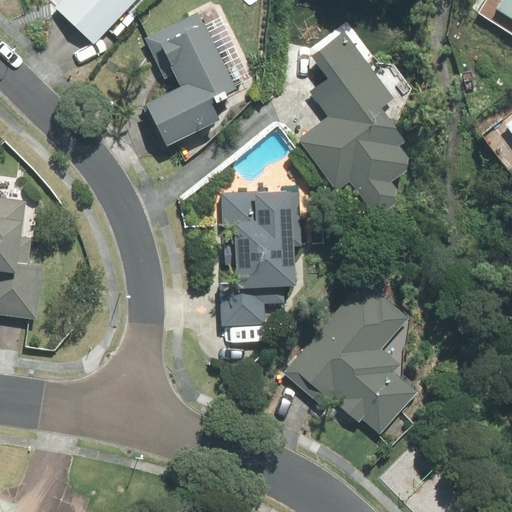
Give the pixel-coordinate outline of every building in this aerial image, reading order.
[(58,0),(48,10),(87,48),(135,0),(58,0)] [(134,107),(153,147),(209,120),(201,104),(254,78),(215,0),(147,33),(173,88),(134,107)] [(324,116),(294,139),(333,190),(344,182),(369,216),(394,197),(384,182),(406,166),(388,142),(397,135),(377,108),(389,99),(335,28),(308,49),(331,80),(308,97),(324,116)] [(511,106),(494,120),(511,143),(511,106)] [(0,316),(36,320),(42,264),(23,262),(30,201),(15,199),(17,182),(0,179),(0,316)] [(216,222),(227,222),(227,289),(214,289),(214,323),(263,323),(263,290),(285,290),(285,192),(216,192),(216,222)] [(331,405),(351,424),(357,418),(376,435),(418,390),(374,349),(403,318),(362,280),(278,369),(324,413),(331,405)] [(28,511),(0,501),(0,511),(28,511)]
